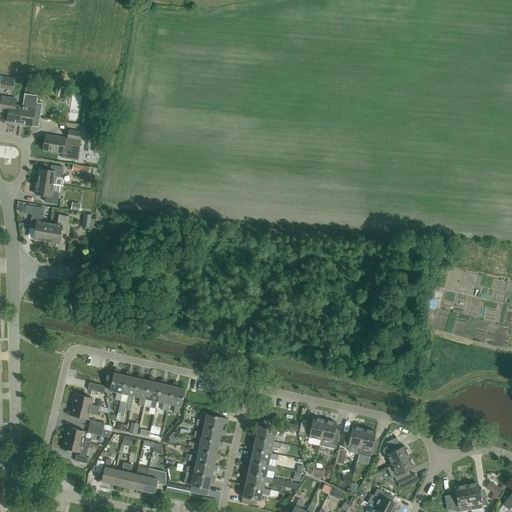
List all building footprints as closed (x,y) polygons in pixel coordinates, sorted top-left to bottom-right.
[(13,88),(15,79),(2,77),(0,86),(13,88)] [(24,94),(22,107),(30,108),(31,102),(37,103),(38,96),(30,95),(24,94)] [(19,124),(22,107),(15,106),(16,99),(1,97),(0,104),(0,111),(8,113),(7,122),(19,124)] [(22,107),(19,124),(32,126),(34,117),(40,118),(42,104),(37,103),(31,102),(30,108),(22,107)] [(67,139),(79,140),(80,133),(69,131),(67,139)] [(46,135),(43,151),(62,154),(61,158),(78,161),(78,160),(76,159),(77,150),(79,150),(81,141),(79,140),(67,139),(65,138),(46,135)] [(96,139),(93,153),(101,154),(103,140),(96,139)] [(38,182),(62,186),(63,180),(62,178),(63,167),(51,165),(50,171),(40,169),(38,182)] [(89,174),(90,168),(73,165),(72,171),(89,174)] [(60,186),(62,186),(38,182),(36,195),(46,196),(45,202),(57,204),(59,193),(60,186)] [(46,241),(49,223),(42,222),(43,215),(45,208),(33,207),(32,211),(30,225),(36,226),(33,239),(46,241)] [(49,223),(46,241),(59,243),(61,231),(67,232),(69,217),(63,216),(59,215),(58,218),(57,225),(49,223)] [(91,216),(84,215),(82,228),(89,229),(91,216)] [(122,393),(127,372),(126,372),(126,376),(119,374),(120,371),(115,370),(114,373),(110,391),(117,392),(115,400),(120,401),(122,393)] [(127,402),(132,404),(134,396),(138,375),(137,378),(130,377),(131,373),(127,372),(122,393),(128,395),(127,402)] [(145,399),(150,377),(149,381),(142,380),(143,376),(138,375),(134,396),(140,397),(138,405),(144,406),(145,399)] [(157,401),(162,380),(161,384),(154,382),(155,379),(150,377),(145,399),(152,400),(150,408),(155,409),(157,401)] [(169,404),(174,383),(173,383),(172,386),(166,385),(166,381),(162,380),(157,401),(163,403),(162,410),(167,411),(169,404)] [(104,393),(105,386),(89,383),(88,390),(104,393)] [(174,383),(169,404),(175,405),(173,413),(179,414),(181,407),(185,389),(177,387),(178,384),(174,383)] [(93,398),(75,394),(73,405),(98,411),(99,407),(91,405),(93,398)] [(97,415),(98,411),(73,405),(70,416),(87,420),(89,413),(97,415)] [(196,425),(204,427),(225,431),(221,430),(223,423),(227,424),(228,419),(224,418),(206,414),(205,421),(197,420),(196,425)] [(320,440),(325,420),(313,417),(311,428),(306,427),(303,438),(309,440),(309,437),(320,440)] [(104,423),(90,420),(89,426),(103,430),(104,423)] [(325,420),(320,440),(321,440),(319,446),(336,449),(336,446),(339,435),(334,433),(336,423),(325,420)] [(297,427),(287,425),(286,430),(288,431),(288,434),(296,435),(297,427)] [(102,436),(103,430),(89,426),(88,432),(102,436)] [(252,437),(273,442),(274,435),(282,437),(283,431),(276,430),(276,429),(258,426),(257,433),(253,432),(252,437)] [(342,447),(348,448),(350,453),(358,455),(364,429),(352,426),(350,437),(345,436),(342,447)] [(65,438),(90,444),(91,440),(83,438),(85,431),(67,427),(65,438)] [(224,436),(225,431),(204,427),(202,433),(195,431),(194,437),(201,438),(223,443),(219,442),(220,435),(224,436)] [(364,429),(358,455),(369,457),(370,453),(376,454),(378,443),(373,442),(376,431),(364,429)] [(281,443),(273,442),(252,437),(255,438),(254,445),(250,444),(249,449),(271,453),(272,447),(279,449),(281,443)] [(89,448),(90,444),(65,438),(62,449),(80,453),(81,446),(89,448)] [(222,447),(223,443),(201,438),(200,445),(192,443),(191,448),(199,450),(220,455),(220,454),(216,453),(218,447),(222,447)] [(396,438),(385,443),(388,448),(392,446),(399,443),(396,438)] [(391,465),(410,457),(405,446),(395,451),(392,446),(388,448),(382,451),(384,456),(386,455),(391,465)] [(278,455),(271,453),(249,449),(253,450),(251,457),(248,456),(247,460),(268,465),(269,459),(277,460),(278,455)] [(215,458),(219,459),(220,455),(199,450),(197,456),(190,455),(189,460),(196,462),(217,466),(218,466),(214,465),(215,458)] [(343,465),(347,451),(340,450),(337,463),(343,465)] [(75,461),(88,464),(90,458),(76,455),(75,461)] [(410,457),(391,465),(392,466),(387,468),(392,478),(394,477),(397,482),(405,478),(407,477),(405,472),(415,468),(410,457)] [(112,484),(115,469),(110,468),(111,460),(106,459),(101,482),(112,484)] [(276,467),(268,465),(247,460),(247,461),(250,462),(249,468),(245,468),(244,472),(265,477),(267,470),(274,472),(276,467)] [(122,486),(128,464),(123,462),(121,471),(115,469),(112,484),(122,486)] [(213,470),(216,471),(217,466),(196,462),(195,468),(187,466),(186,472),(194,473),(215,478),(211,477),(213,470)] [(426,475),(434,470),(428,462),(420,467),(426,475)] [(136,474),(131,473),(132,465),(128,464),(122,486),(133,489),(136,474)] [(144,491),(149,468),(138,466),(136,474),(133,489),(144,491)] [(166,472),(149,468),(144,491),(154,494),(157,484),(165,485),(166,480),(166,472)] [(314,469),(312,476),(323,478),(324,471),(314,469)] [(273,478),(265,477),(244,472),(248,473),(246,480),(243,479),(242,484),(263,488),(264,482),(272,484),(273,478)] [(214,483),(215,478),(194,473),(192,480),(185,478),(184,484),(191,485),(191,486),(209,489),(210,482),(214,483)] [(407,477),(405,478),(409,485),(418,481),(414,474),(407,477)] [(489,486),(502,494),(507,486),(493,478),(489,486)] [(480,494),(478,483),(466,485),(470,505),(471,510),(482,508),(482,505),(487,505),(485,493),(480,494)] [(271,490),(263,488),(242,484),(245,485),(244,492),(240,491),(239,496),(243,497),(242,503),(253,505),(255,499),(260,501),(262,494),(269,496),(271,490)] [(351,484),(349,492),(355,494),(358,485),(351,484)] [(175,492),(189,495),(190,488),(177,485),(175,492)] [(324,485),(321,491),(329,495),(332,489),(324,485)] [(460,511),(471,510),(470,505),(466,485),(455,487),(456,498),(451,499),(453,510),(458,509),(458,511),(460,511)] [(208,489),(191,486),(190,492),(207,496),(208,489)] [(374,506),(385,511),(394,511),(398,505),(388,500),(390,495),(380,490),(377,489),(373,497),(378,499),(374,506)] [(305,511),(306,511),(300,509),(304,502),(299,499),(295,506),(291,511),(305,511)] [(340,509),(344,511),(346,511),(350,507),(344,503),(340,509)]
